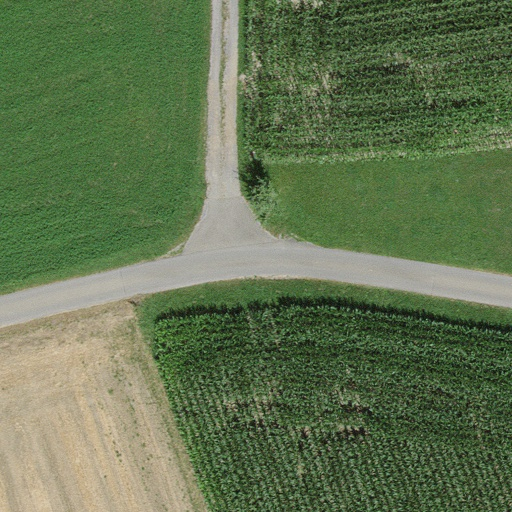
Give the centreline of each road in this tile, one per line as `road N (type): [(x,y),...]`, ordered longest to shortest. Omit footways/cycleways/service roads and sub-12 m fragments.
road 1 (track): [(0,303),(230,252),(372,260),(511,284)]
road 2 (track): [(230,252),(220,180),(222,0)]
